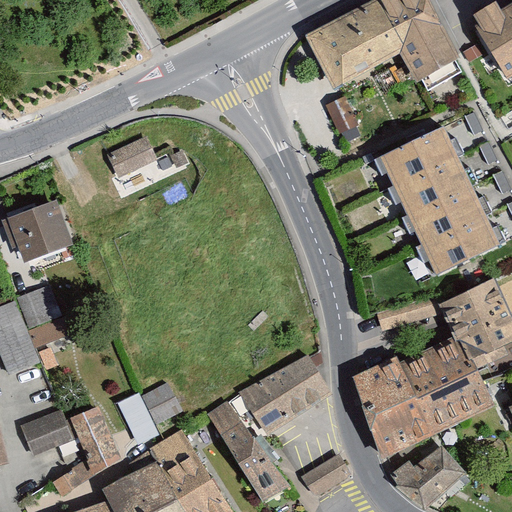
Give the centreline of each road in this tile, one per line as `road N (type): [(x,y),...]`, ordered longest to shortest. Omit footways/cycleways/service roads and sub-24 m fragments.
road 1 (tertiary): [(384,495),(358,449),(342,385),(341,307),(224,49)]
road 2 (secondary): [(0,147),(113,106),(224,49)]
